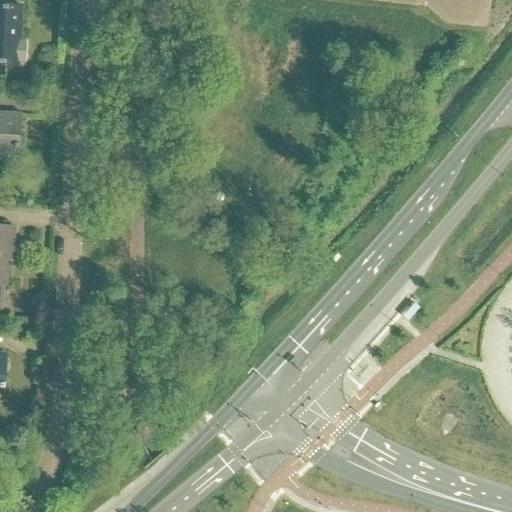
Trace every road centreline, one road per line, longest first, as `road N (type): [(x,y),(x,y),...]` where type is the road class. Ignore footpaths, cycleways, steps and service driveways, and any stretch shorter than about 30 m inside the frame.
road 1 (residential): [(20,511),(53,459),(84,0)]
road 2 (primary): [(508,97),(259,380)]
road 3 (primary): [(298,395),(511,147)]
road 4 (tertiary): [(500,511),(359,441),(298,395)]
road 5 (tertiary): [(276,419),(307,451),(346,471),(478,511)]
road 6 (primary): [(259,380),(128,511)]
road 7 (primary): [(171,511),(276,419)]
